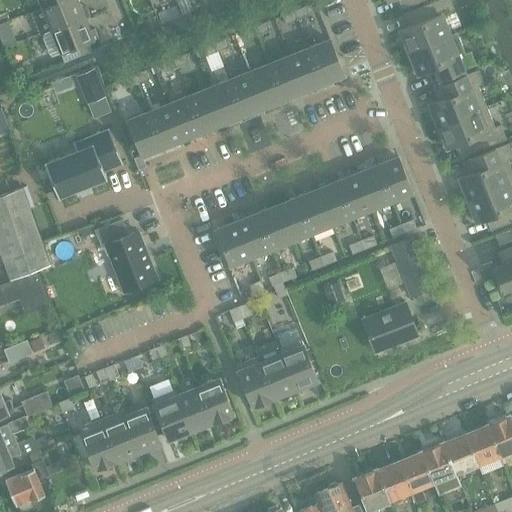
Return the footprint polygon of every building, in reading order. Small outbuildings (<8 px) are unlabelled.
[(77,0),(62,0),(42,8),(31,12),(40,35),(45,33),(89,15),(85,6),(81,8),(77,0)] [(183,14),(192,10),(187,0),(182,0),(179,2),(183,14)] [(388,0),(398,0),(402,9),(425,0),(388,0)] [(454,10),(450,0),(438,0),(404,14),(409,26),(400,30),(404,39),(402,40),(407,53),(457,33),(457,32),(450,35),(442,15),(454,10)] [(310,15),(306,6),(294,11),(298,20),(310,15)] [(160,13),(163,22),(174,18),(170,9),(160,13)] [(298,20),(294,11),(282,16),(286,24),(298,20)] [(90,30),(85,17),(89,16),(89,15),(45,33),(43,38),(49,55),(53,56),(61,53),(64,62),(91,51),(87,42),(98,38),(94,28),(90,30)] [(143,21),(146,29),(157,25),(154,17),(143,21)] [(0,35),(5,47),(17,42),(8,21),(0,24),(0,35)] [(270,31),(266,22),(254,27),(258,36),(270,31)] [(258,36),(254,27),(242,32),(246,40),(258,36)] [(457,33),(407,53),(412,65),(414,64),(418,74),(427,71),(432,83),(476,65),(471,51),(465,54),(457,33)] [(226,38),(214,43),(218,52),(230,47),(226,38)] [(344,75),(330,40),(309,48),(323,83),(344,75)] [(218,52),(214,43),(202,48),(206,56),(218,52)] [(323,83),(309,48),(289,56),(303,91),(323,83)] [(190,63),(186,54),(174,59),(178,68),(190,63)] [(303,91),(289,56),(269,64),(283,99),(303,91)] [(178,68),(174,59),(162,64),(166,72),(178,68)] [(283,99),(269,64),(249,72),(263,107),(283,99)] [(88,103),(105,96),(94,69),(77,76),(88,103)] [(149,79),(146,70),(134,75),(138,84),(149,79)] [(434,113),(431,114),(436,127),(487,107),(478,86),(484,84),(478,70),(434,88),(439,100),(430,104),(434,113)] [(263,107),(249,72),(229,80),(243,115),(263,107)] [(138,84),(134,75),(122,80),(126,88),(138,84)] [(243,115),(229,80),(209,88),(223,123),(243,115)] [(223,123),(209,88),(189,96),(203,131),(223,123)] [(203,131),(189,96),(169,104),(183,139),(203,131)] [(183,139),(169,104),(149,112),(163,147),(183,139)] [(0,107),(0,134),(9,131),(0,107)] [(487,107),(436,127),(441,139),(444,138),(447,148),(456,144),(461,157),(506,139),(500,125),(495,127),(487,107)] [(163,147),(149,112),(128,120),(142,156),(163,147)] [(77,151),(45,164),(59,198),(76,191),(77,194),(91,188),(90,185),(107,178),(104,171),(123,164),(109,130),(74,144),(77,151)] [(511,158),(511,154),(508,144),(463,162),(468,174),(459,178),(463,187),(461,188),(466,201),(511,182),(511,170),(508,160),(511,158)] [(413,192),(398,157),(377,165),(392,201),(413,192)] [(392,201),(377,165),(357,173),(371,209),(392,201)] [(371,209),(357,173),(337,181),(351,217),(371,209)] [(351,217),(337,181),(317,189),(331,225),(351,217)] [(511,182),(466,201),(471,213),(473,212),(477,222),(486,218),(491,231),(511,222),(511,182)] [(23,188),(0,195),(0,250),(10,280),(12,279),(36,270),(51,265),(48,257),(24,187),(23,188)] [(331,225),(317,189),(297,197),(311,233),(331,225)] [(311,233),(297,197),(277,205),(291,241),(311,233)] [(291,241),(277,205),(257,213),(271,249),(291,241)] [(271,249),(257,213),(237,221),(251,257),(271,249)] [(123,220),(96,230),(103,246),(106,245),(125,292),(157,279),(138,231),(128,235),(127,232),(124,223),(123,220)] [(417,229),(413,220),(401,225),(405,233),(417,229)] [(251,257),(237,221),(216,230),(230,265),(251,257)] [(393,238),(405,233),(401,225),(389,229),(393,238)] [(495,235),(499,246),(511,241),(507,230),(495,235)] [(365,249),(377,245),(373,236),(361,241),(365,249)] [(412,237),(391,246),(411,296),(432,288),(412,237)] [(361,241),(349,245),(353,254),(365,249),(361,241)] [(511,246),(499,252),(504,264),(495,268),(499,278),(497,278),(502,292),(511,287),(511,246)] [(325,265),(337,261),(333,252),(321,257),(325,265)] [(313,270),(325,265),(321,257),(309,261),(313,270)] [(296,277),(293,268),(281,273),(284,282),(296,277)] [(13,280),(0,285),(0,305),(19,298),(26,315),(49,305),(37,272),(13,280)] [(281,273),(269,278),(273,286),(274,286),(282,282),(284,282),(281,273)] [(265,289),(261,281),(249,285),(253,294),(265,289)] [(287,295),(282,282),(274,286),(279,298),(287,295)] [(330,306),(345,301),(338,282),(323,288),(330,306)] [(252,315),(247,303),(238,307),(243,318),(252,315)] [(374,349),(402,338),(403,341),(419,335),(406,303),(363,320),(374,349)] [(243,318),(238,307),(229,310),(234,322),(243,318)] [(296,327),(277,335),(282,347),(279,348),(297,391),(310,386),(309,383),(318,380),(301,339),(296,327)] [(183,351),(192,347),(187,336),(178,339),(183,351)] [(40,337),(29,342),(34,352),(45,348),(40,337)] [(33,353),(28,340),(4,350),(9,363),(33,353)] [(277,341),(255,349),(258,356),(274,397),(282,395),(283,397),(297,391),(279,348),(277,341)] [(171,356),(166,344),(157,347),(162,359),(171,356)] [(157,347),(148,351),(153,363),(162,359),(157,347)] [(274,397),(258,356),(236,365),(253,408),(268,403),(267,400),(274,397)] [(119,376),(114,365),(105,368),(110,380),(119,376)] [(105,368),(96,372),(101,384),(110,380),(105,368)] [(234,416),(219,378),(197,387),(212,423),(219,420),(220,422),(234,416)] [(177,395),(175,390),(174,390),(191,433),(205,428),(204,426),(212,423),(197,387),(177,395)] [(11,400),(5,402),(0,389),(0,416),(10,413),(15,410),(11,400)] [(191,433),(174,390),(152,399),(168,440),(176,437),(177,439),(191,433)] [(50,407),(53,406),(47,391),(22,402),(28,416),(50,407)] [(59,403),(63,412),(74,407),(71,398),(59,403)] [(59,403),(53,406),(50,407),(54,416),(63,412),(59,403)] [(125,416),(123,410),(122,411),(140,454),(153,448),(152,446),(161,443),(146,408),(125,416)] [(140,454),(122,411),(101,419),(117,460),(125,457),(126,460),(140,454)] [(501,457),(511,452),(511,419),(510,414),(487,424),(501,457)] [(0,427),(0,450),(16,444),(12,432),(29,425),(26,416),(0,427)] [(117,460),(101,419),(79,428),(96,471),(111,465),(110,463),(117,460)] [(487,424),(465,433),(478,466),(479,466),(482,475),(504,466),(501,457),(487,424)] [(465,433),(443,442),(456,475),(478,466),(465,433)] [(24,440),(16,444),(20,454),(22,457),(30,453),(40,449),(36,440),(34,436),(24,440)] [(420,451),(434,484),(439,495),(461,486),(456,475),(443,442),(420,451)] [(11,457),(20,454),(16,444),(0,450),(0,472),(15,466),(11,457)] [(418,503),(426,500),(422,489),(434,484),(420,451),(398,459),(412,493),(414,492),(418,503)] [(6,480),(9,487),(8,490),(10,496),(13,498),(16,506),(18,505),(21,511),(32,506),(30,500),(32,499),(32,500),(45,495),(39,480),(50,475),(47,467),(43,459),(32,464),(34,468),(6,480)] [(398,459),(379,467),(376,468),(390,501),(390,502),(412,493),(398,459)] [(47,467),(50,475),(59,471),(56,463),(47,467)] [(354,478),(367,510),(390,501),(376,468),(354,478)] [(362,511),(360,506),(352,509),(342,483),(339,484),(335,482),(329,484),(328,488),(316,493),(320,503),(301,511),(362,511)] [(511,496),(494,504),(497,511),(499,511),(511,507),(511,496)]
